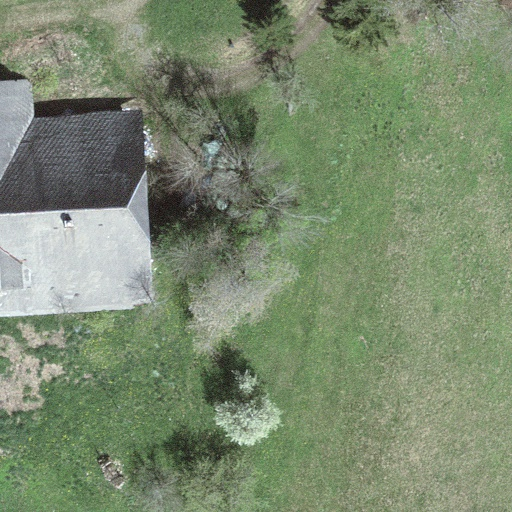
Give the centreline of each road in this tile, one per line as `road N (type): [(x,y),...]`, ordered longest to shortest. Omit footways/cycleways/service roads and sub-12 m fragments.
road 1 (track): [(325,0),(273,56),(200,77),(160,70),(142,50),(142,0)]
road 2 (track): [(0,19),(142,0)]
